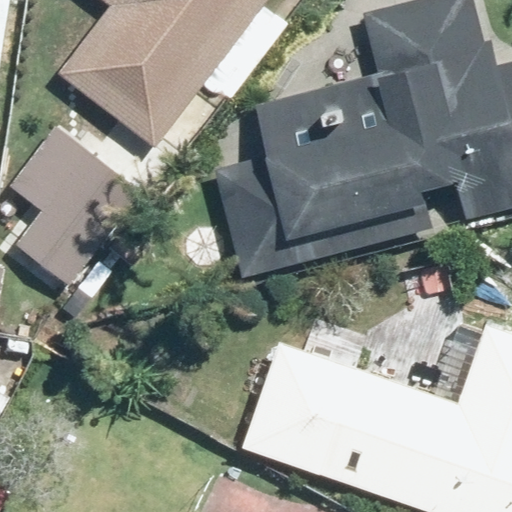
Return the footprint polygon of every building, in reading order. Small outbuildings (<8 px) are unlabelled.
[(0,0),(0,95),(14,0),(0,0)] [(112,0),(63,68),(161,141),(213,71),(233,86),(288,12),(269,0),(112,0)] [(383,65),(266,96),(279,149),(221,164),(248,272),(511,203),(511,56),(504,59),(497,35),(491,36),(481,0),(402,0),(368,9),(383,65)] [(100,152),(72,197),(100,216),(129,170),(100,152)] [(74,217),(45,257),(67,274),(98,233),(74,217)] [(453,256),(407,266),(414,297),(459,287),(453,256)] [(0,307),(0,330),(23,335),(28,313),(0,307)] [(245,440),(453,511),(511,511),(511,327),(491,320),(490,326),(463,317),(438,390),(281,337),(245,440)] [(0,418),(14,393),(0,385),(0,418)]
